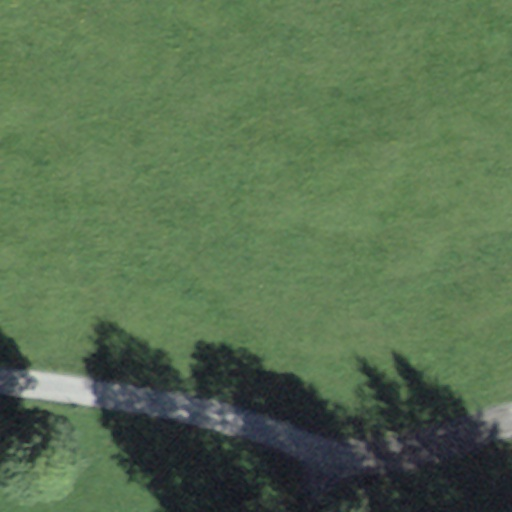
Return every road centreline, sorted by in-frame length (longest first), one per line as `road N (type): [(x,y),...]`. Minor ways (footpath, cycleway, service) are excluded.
road 1 (track): [(335,455),(241,421),(0,380)]
road 2 (track): [(511,424),(409,456),(335,455)]
